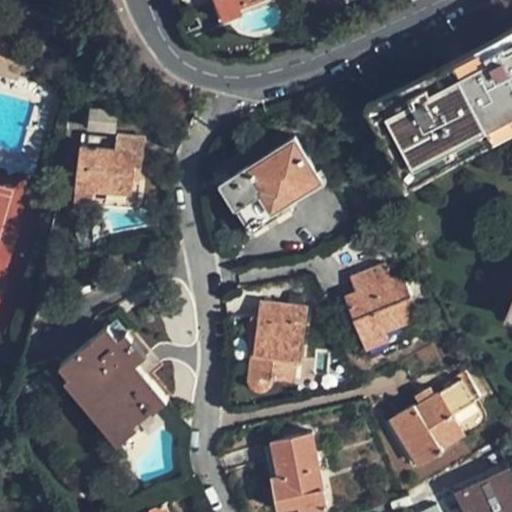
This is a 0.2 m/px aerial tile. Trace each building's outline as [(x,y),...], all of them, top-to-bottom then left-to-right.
[(273,1),(272,0),(214,0),(222,19),(273,1)] [(0,25),(0,54),(19,61),(28,34),(0,25)] [(415,180),(511,130),(511,30),(373,96),(415,180)] [(19,61),(0,54),(0,75),(14,79),(19,61)] [(97,107),(83,105),(81,118),(95,119),(97,107)] [(114,146),(115,131),(81,128),(79,143),(114,146)] [(143,134),(115,131),(114,146),(79,143),(75,186),(93,188),(129,192),(131,169),(140,170),(143,134)] [(292,134),(251,161),(232,173),(221,180),(250,227),(290,202),(287,198),(319,178),(292,134)] [(232,173),(251,161),(244,148),(225,160),(232,173)] [(93,188),(75,186),(73,201),(92,203),(93,188)] [(346,298),(350,309),(356,322),(367,349),(388,340),(385,331),(403,324),(419,316),(403,275),(392,278),(387,266),(352,279),(357,293),(346,298)] [(300,356),(306,308),(261,302),(254,350),(251,350),(247,374),(248,380),(251,383),(254,386),(258,387),(262,386),(266,384),(269,380),(271,376),(292,378),(296,355),(300,356)] [(356,322),(350,309),(342,312),(347,325),(356,322)] [(136,361),(145,353),(126,329),(117,335),(108,324),(58,362),(69,378),(74,373),(97,401),(92,405),(105,421),(110,418),(121,431),(150,407),(153,410),(166,400),(145,373),(136,361)] [(388,340),(367,349),(371,357),(409,342),(403,324),(385,331),(388,340)] [(155,366),(145,353),(136,361),(145,373),(155,366)] [(458,380),(470,398),(476,395),(464,375),(458,380)] [(471,401),(470,398),(458,380),(414,408),(411,405),(388,420),(415,464),(441,450),(439,447),(459,434),(449,415),(471,401)] [(327,507),(311,435),(263,445),(267,463),(271,478),(279,477),(286,508),(310,504),(312,511),(327,507)] [(456,491),(461,501),(465,511),(511,511),(511,480),(506,468),(456,491)] [(465,511),(461,501),(451,505),(454,511),(465,511)] [(165,511),(163,503),(148,509),(149,511),(148,511),(165,511)]
